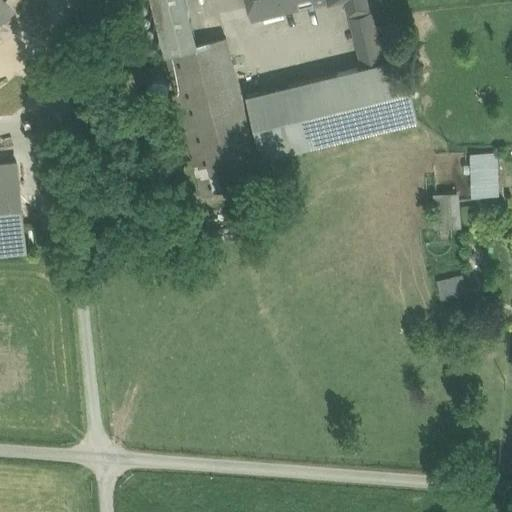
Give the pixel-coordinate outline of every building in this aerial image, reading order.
[(0,22),(14,11),(5,0),(1,0),(0,1),(0,22)] [(151,0),(166,55),(197,46),(185,0),(151,0)] [(328,0),(246,0),(251,20),(328,0)] [(367,0),(328,0),(330,0),(344,0),(347,11),(369,6),(367,0)] [(196,171),(256,156),(225,38),(197,46),(166,55),(196,171)] [(402,57),(246,96),(262,158),(417,120),(402,57)] [(468,150),(469,193),(499,192),(498,150),(468,150)] [(256,156),(196,171),(201,195),(262,179),(256,156)] [(15,162),(0,163),(0,252),(25,250),(15,162)] [(458,190),(431,191),(432,226),(459,225),(458,190)] [(463,277),(438,282),(442,298),(466,293),(463,277)]
